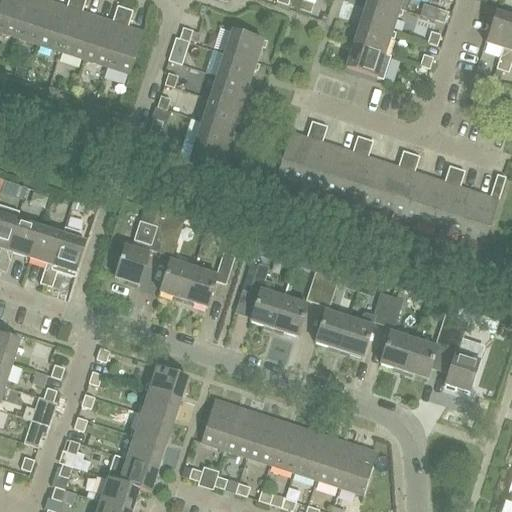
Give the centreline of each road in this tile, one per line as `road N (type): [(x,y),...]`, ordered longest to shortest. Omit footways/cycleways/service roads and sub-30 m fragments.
road 1 (residential): [(417,511),(412,442),(394,419),(94,322)]
road 2 (residential): [(31,511),(94,322)]
road 3 (residential): [(130,147),(177,3),(166,0)]
road 4 (residential): [(422,139),(467,0)]
road 5 (residential): [(422,139),(305,101)]
